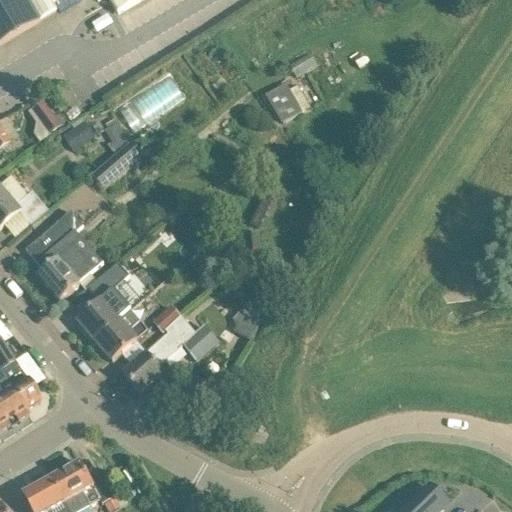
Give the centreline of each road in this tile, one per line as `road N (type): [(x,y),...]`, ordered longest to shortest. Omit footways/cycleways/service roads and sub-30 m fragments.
road 1 (track): [(511,37),(312,345),(302,390),(332,451)]
road 2 (residential): [(511,446),(440,423),(366,433),(332,451),(275,511)]
road 3 (residential): [(266,511),(91,405)]
road 4 (residential): [(91,405),(0,289)]
